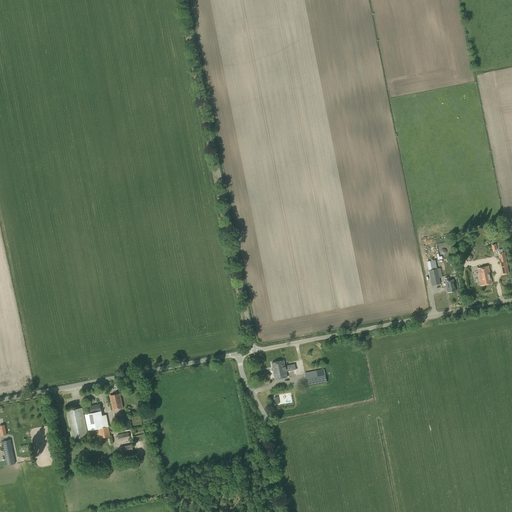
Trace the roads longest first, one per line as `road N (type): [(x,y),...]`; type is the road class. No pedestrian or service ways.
road 1 (unclassified): [(253,351),(182,0)]
road 2 (unclassified): [(253,351),(511,300)]
road 3 (unclassified): [(0,400),(238,354)]
road 4 (unclassified): [(284,511),(269,429),(238,354)]
